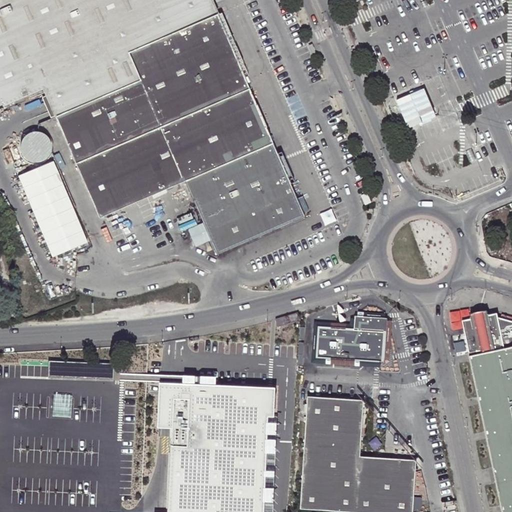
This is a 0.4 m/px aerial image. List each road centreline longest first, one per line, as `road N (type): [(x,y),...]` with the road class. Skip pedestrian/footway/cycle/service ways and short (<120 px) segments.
road 1 (unclassified): [(325,288),(176,323),(0,337)]
road 2 (unclassified): [(305,0),(385,177),(386,227)]
road 3 (unclassified): [(429,207),(404,184),(322,0)]
